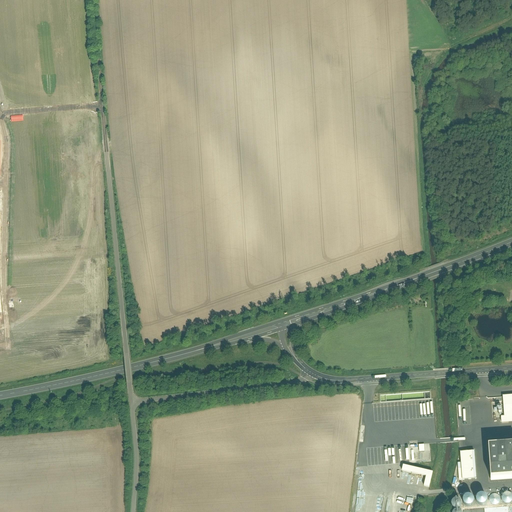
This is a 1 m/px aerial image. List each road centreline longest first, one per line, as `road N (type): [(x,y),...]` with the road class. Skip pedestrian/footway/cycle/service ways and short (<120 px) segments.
road 1 (unclassified): [(131,382),(104,126)]
road 2 (primary): [(249,337),(0,396)]
road 3 (primary): [(511,242),(282,326)]
road 4 (tertiary): [(511,368),(344,381),(308,372)]
road 5 (unclassified): [(308,372),(297,382),(132,405)]
road 6 (track): [(104,126),(93,0)]
